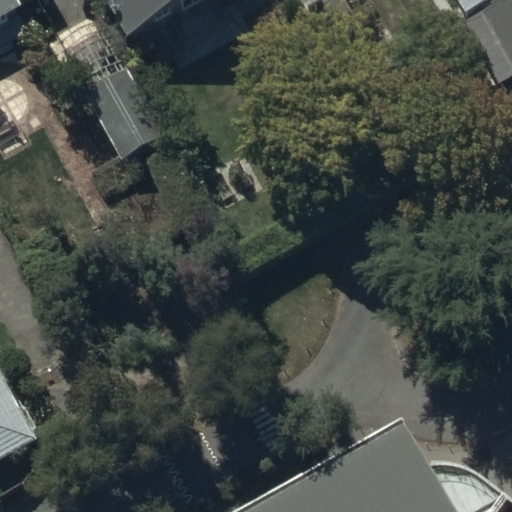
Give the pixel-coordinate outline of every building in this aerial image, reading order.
[(0,0),(0,32),(19,22),(10,6),(21,0),(0,0)] [(211,0),(101,0),(128,47),(211,0)] [(342,0),(331,0),(286,23),(355,156),(409,128),(342,0)] [(511,0),(462,0),(474,19),(453,30),(488,93),(511,80),(511,0)] [(121,76),(83,98),(121,161),(158,139),(121,76)] [(0,465),(31,448),(0,393),(0,465)] [(447,511),(400,427),(247,511),(447,511)]
